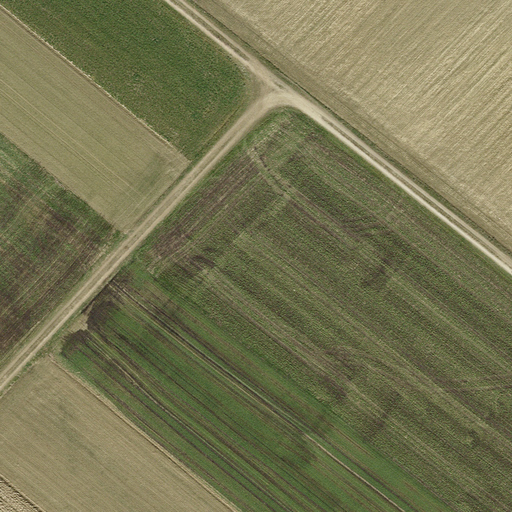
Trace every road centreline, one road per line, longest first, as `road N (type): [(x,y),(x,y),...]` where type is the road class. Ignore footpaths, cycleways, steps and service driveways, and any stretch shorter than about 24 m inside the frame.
road 1 (track): [(0,384),(285,82),(183,0)]
road 2 (track): [(285,82),(511,262)]
